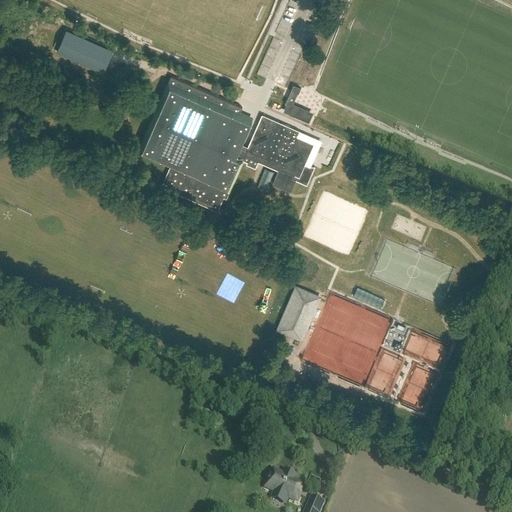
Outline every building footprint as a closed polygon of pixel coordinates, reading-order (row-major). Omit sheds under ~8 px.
[(56,52),(102,72),(112,50),(66,30),(56,52)] [(185,92),(167,84),(141,143),(150,147),(148,152),(171,162),(161,186),(218,211),(224,197),(227,199),(244,160),(248,162),(250,158),(278,170),(273,183),(291,191),(296,180),(307,185),(315,167),(306,163),(314,144),(298,137),(300,131),(262,114),(246,149),(240,147),(252,121),(239,116),(243,108),(189,84),(185,92)] [(312,115),(287,104),(284,111),(309,123),(312,115)] [(414,149),(409,146),(405,153),(411,155),(414,149)] [(315,164),(320,151),(314,148),(308,162),(315,164)] [(390,243),(382,265),(388,267),(389,263),(388,263),(391,255),(396,257),(400,247),(390,243)] [(314,294),(301,289),(295,304),(293,303),(290,311),(292,312),(286,326),(298,331),(302,322),(304,322),(312,302),(310,302),(314,294)] [(283,474),(273,470),(265,487),(275,492),(274,494),(286,500),(287,497),(297,502),(305,484),(295,480),(297,477),(284,471),(283,474)] [(317,486),(305,490),(308,498),(320,493),(317,486)] [(318,511),(323,503),(311,498),(304,511),(318,511)]
